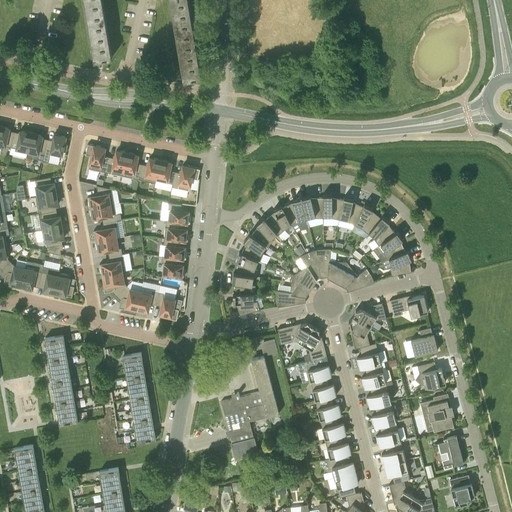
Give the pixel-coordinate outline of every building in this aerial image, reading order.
[(84,0),(95,59),(112,57),(102,0),(84,0)] [(170,0),(184,79),(201,76),(188,0),(170,0)] [(295,0),(258,0),(264,37),(300,32),(295,0)] [(9,128),(0,125),(0,144),(11,147),(13,134),(8,133),(9,128),(9,129),(9,128)] [(31,133),(20,130),(20,131),(19,136),(13,134),(11,147),(27,151),(31,133)] [(42,160),(47,142),(41,140),(42,136),(43,136),(43,135),(31,133),(27,151),(26,156),(42,160)] [(61,157),(62,151),(66,151),(68,144),(64,143),(66,137),(66,136),(54,134),(52,143),(47,142),(42,160),(48,162),(50,154),(61,157)] [(105,172),(109,157),(103,155),(105,147),(88,143),(85,154),(91,156),(89,168),(105,172)] [(105,172),(122,176),(127,152),(116,150),(115,158),(109,157),(105,172)] [(139,179),(142,164),(136,163),(138,155),(127,152),(122,176),(139,179)] [(156,180),(160,160),(149,157),(148,165),(142,164),(139,179),(155,183),(156,180)] [(171,162),(160,160),(156,180),(172,184),(175,171),(169,170),(171,162)] [(175,171),(172,184),(171,187),(189,190),(192,178),(198,179),(200,168),(183,165),(181,173),(175,171)] [(48,177),(35,179),(38,196),(56,193),(54,181),(53,182),(49,183),(48,177)] [(90,207),(113,203),(110,188),(96,185),(98,195),(88,196),(90,207)] [(39,213),(54,211),(53,205),(57,204),(57,205),(58,205),(56,193),(38,196),(36,197),(39,213)] [(332,214),(332,217),(340,219),(340,216),(339,216),(343,199),(332,197),(332,194),(322,194),(322,197),(323,197),(323,214),(332,214)] [(315,214),(316,217),(323,217),(323,214),(323,197),(322,197),(311,197),(310,195),(301,197),(306,217),(307,216),(315,214)] [(343,199),(339,216),(340,216),(348,218),(347,220),(355,224),(356,222),(355,222),(363,206),(352,201),(353,199),(344,196),(343,199)] [(307,216),(306,217),(301,197),(292,199),(293,202),(283,207),(291,223),(297,219),(301,227),(309,225),(307,216)] [(181,204),(171,203),(168,202),(167,209),(170,209),(169,220),(179,221),(179,222),(190,223),(191,211),(181,210),(181,204)] [(103,222),(116,220),(122,219),(121,213),(115,214),(113,203),(90,207),(91,218),(102,217),(103,222)] [(362,228),(368,233),(370,231),(380,217),(371,210),(373,208),(364,204),(363,206),(355,222),(356,222),(363,226),(362,228)] [(285,229),(283,226),(291,223),(283,207),(281,205),(273,209),(274,211),(266,219),(265,219),(277,232),(278,234),(285,229)] [(42,230),(62,226),(60,215),(59,215),(59,216),(55,216),(54,211),(39,213),(42,230)] [(379,244),(394,232),(388,224),(389,221),(382,215),(380,217),(370,231),(376,237),(374,238),(379,244)] [(268,246),(272,240),(271,238),(277,232),(265,219),(266,219),(264,217),(256,223),(258,225),(252,234),(251,235),(266,245),(268,246)] [(114,227),(117,226),(116,220),(103,222),(104,228),(94,230),(95,241),(116,237),(114,227)] [(167,238),(177,239),(188,240),(189,229),(179,228),(179,222),(179,221),(169,220),(166,220),(166,227),(164,238),(167,238)] [(62,226),(42,230),(43,241),(46,241),(47,246),(59,244),(58,238),(63,238),(64,238),(62,226)] [(397,231),(394,232),(379,244),(374,248),(380,257),(382,261),(389,258),(405,251),(405,250),(401,240),(403,239),(397,231)] [(260,260),(263,253),(261,252),(266,245),(251,235),(252,234),(249,233),(244,241),(246,242),(242,253),(258,260),(258,259),(260,260)] [(116,237),(95,241),(97,252),(108,250),(109,256),(122,254),(121,248),(118,248),(116,237)] [(187,247),(177,246),(177,239),(167,238),(164,238),(163,244),(166,245),(165,256),(175,257),(186,258),(187,247)] [(59,244),(47,246),(48,251),(61,254),(59,244)] [(347,244),(344,249),(350,252),(353,247),(347,244)] [(10,261),(8,258),(7,256),(8,256),(6,245),(0,246),(0,268),(1,270),(10,261)] [(294,250),(298,255),(304,251),(301,246),(294,250)] [(331,275),(330,277),(336,281),(347,261),(330,260),(331,248),(327,248),(325,248),(322,248),(319,248),(317,249),(314,249),(321,277),(325,276),(328,276),(329,275),(331,275)] [(315,280),(321,277),(314,249),(312,250),(308,251),(305,253),(300,256),(306,266),(293,274),(293,275),(310,287),(314,281),(312,280),(314,278),(315,280)] [(389,258),(393,265),(390,266),(391,275),(392,276),(399,273),(412,271),(412,270),(411,270),(409,259),(411,258),(408,249),(405,250),(405,251),(389,258)] [(238,261),(236,273),(254,276),(256,276),(257,268),(255,267),(258,260),(242,253),(239,252),(235,261),(238,261)] [(101,274),(122,271),(120,260),(123,259),(122,254),(109,256),(110,262),(99,263),(101,274)] [(185,265),(175,263),(175,257),(165,256),(162,256),(161,262),(164,263),(163,277),(171,279),(172,275),(184,276),(185,265)] [(294,260),(301,267),(305,264),(298,256),(294,260)] [(26,260),(25,268),(21,285),(33,288),(33,287),(32,287),(33,282),(39,284),(42,271),(43,265),(43,264),(26,260)] [(1,270),(5,274),(4,281),(21,285),(25,268),(14,265),(10,261),(1,270)] [(367,267),(357,274),(347,261),(336,281),(342,284),(343,282),(345,283),(344,285),(346,288),(347,291),(374,282),(371,272),(370,273),(367,267)] [(39,284),(45,285),(44,290),(43,289),(43,290),(54,293),(58,275),(59,273),(60,269),(43,265),(42,271),(39,284)] [(375,265),(369,267),(372,273),(378,271),(375,265)] [(127,285),(124,282),(122,271),(101,274),(104,292),(112,291),(116,295),(127,285)] [(232,282),(235,282),(236,293),(236,294),(256,292),(255,284),(253,284),(254,276),(236,273),(233,272),(232,282)] [(70,275),(62,273),(59,273),(58,275),(54,293),(72,296),(74,286),(68,284),(70,275)] [(277,297),(276,296),(278,306),(305,302),(305,298),(305,294),(304,294),(305,292),(307,293),(310,287),(293,275),(292,276),(290,291),(278,290),(277,293),(277,297)] [(130,288),(127,285),(116,295),(121,299),(119,307),(136,311),(141,291),(130,288)] [(158,291),(152,290),(151,293),(141,291),(136,311),(147,313),(149,303),(155,304),(158,291)] [(179,309),(173,307),(175,298),(164,296),(164,293),(158,291),(155,304),(161,306),(159,316),(176,320),(179,309)] [(236,294),(236,293),(233,294),(234,303),(236,303),(240,314),(239,314),(239,315),(252,310),(259,309),(259,307),(263,305),(261,299),(261,291),(256,292),(236,294)] [(410,309),(411,315),(428,311),(424,294),(407,298),(407,295),(389,300),(394,316),(403,313),(402,311),(410,309)] [(386,317),(382,303),(376,305),(375,304),(367,306),(367,308),(364,309),(363,308),(356,310),(356,309),(355,309),(354,313),(353,316),(370,326),(374,320),(382,318),(386,317)] [(351,333),(353,342),(354,341),(356,348),(362,347),(370,344),(367,332),(370,326),(353,316),(348,321),(349,322),(349,321),(351,329),(352,329),(353,332),(351,333)] [(297,340),(302,343),(313,326),(307,322),(307,323),(300,324),(300,325),(297,326),(296,326),(296,324),(287,326),(287,328),(278,330),(282,343),(297,340)] [(319,357),(325,356),(323,349),(325,349),(323,340),(320,340),(320,337),(320,336),(320,335),(318,329),(319,329),(316,328),(313,326),(302,343),(309,347),(311,359),(319,357)] [(411,339),(415,355),(438,350),(435,338),(433,339),(430,327),(418,330),(418,331),(420,330),(421,336),(411,339)] [(47,349),(65,346),(63,335),(46,338),(47,349)] [(251,336),(252,353),(276,352),(275,335),(251,336)] [(367,366),(381,362),(376,342),(370,344),(362,347),(364,355),(357,357),(359,368),(367,366)] [(49,360),(66,357),(65,346),(47,349),(49,360)] [(125,366),(143,363),(141,353),(123,356),(125,366)] [(249,420),(278,413),(264,355),(251,358),(260,391),(221,401),(227,425),(239,422),(240,427),(250,424),(249,420)] [(324,377),(332,375),(329,364),(327,365),(325,356),(319,357),(311,359),(305,361),(310,380),(324,377)] [(51,370),(68,368),(66,357),(49,360),(51,370)] [(396,358),(388,360),(390,367),(397,365),(396,358)] [(425,385),(425,388),(439,384),(440,385),(444,383),(446,381),(444,374),(443,374),(441,367),(438,368),(438,369),(435,367),(434,361),(424,362),(417,364),(419,372),(421,372),(425,385)] [(372,385),(386,381),(381,362),(367,366),(369,375),(362,376),(364,387),(372,385)] [(127,377),(144,374),(143,363),(125,366),(127,377)] [(53,381),(70,378),(68,368),(51,370),(53,381)] [(129,388),(146,385),(144,374),(127,377),(129,388)] [(315,399),(329,396),(336,394),(334,384),(326,385),(324,377),(310,380),(315,399)] [(55,392),(72,389),(70,378),(53,381),(55,392)] [(376,405),(391,401),(386,381),(372,385),(374,394),(366,396),(369,407),(376,405)] [(131,398),(148,396),(146,385),(129,388),(131,398)] [(56,403),(73,400),(72,389),(55,392),(56,403)] [(423,412),(429,411),(434,429),(453,424),(451,414),(454,413),(452,405),(450,405),(448,393),(433,396),(434,398),(420,402),(423,412)] [(132,409),(150,406),(148,396),(131,398),(132,409)] [(334,415),(334,416),(341,414),(338,403),(331,405),(329,396),(315,399),(320,419),(334,415)] [(58,413),(75,410),(73,400),(56,403),(58,413)] [(381,424),(396,420),(391,401),(376,405),(379,413),(371,415),(374,426),(381,424)] [(134,420),(152,417),(150,406),(132,409),(134,420)] [(75,410),(58,413),(60,424),(77,421),(75,410)] [(339,435),(346,433),(343,422),(336,424),(334,416),(334,415),(320,419),(325,438),(339,435)] [(136,431),(153,428),(152,417),(134,420),(136,431)] [(386,444),(386,443),(401,440),(396,420),(381,424),(383,433),(376,435),(379,445),(386,444)] [(236,459),(244,457),(244,459),(251,457),(250,455),(259,453),(254,436),(250,424),(240,427),(232,429),(229,430),(232,442),(231,443),(235,460),(236,460),(236,459)] [(153,428),(136,431),(138,441),(155,438),(153,428)] [(453,466),(452,463),(466,460),(466,459),(463,460),(459,447),(457,448),(456,444),(461,443),(459,435),(460,435),(459,434),(444,438),(444,441),(438,442),(441,453),(447,452),(448,458),(442,459),(444,468),(453,466)] [(344,454),(347,454),(351,452),(348,442),(341,444),(339,435),(325,438),(330,458),(343,454),(344,454)] [(384,464),(406,459),(401,440),(386,443),(386,444),(388,452),(381,454),(384,464)] [(17,459),(34,456),(33,445),(15,448),(17,459)] [(349,462),(347,454),(344,454),(343,454),(330,458),(322,460),(325,470),(331,471),(333,471),(335,477),(356,472),(353,461),(349,462)] [(19,469),(36,466),(34,456),(17,459),(19,469)] [(394,473),(396,482),(404,480),(410,478),(406,459),(384,464),(386,475),(394,473)] [(431,465),(425,466),(428,478),(434,476),(431,465)] [(21,480),(38,477),(36,466),(19,469),(21,480)] [(102,482),(120,479),(118,468),(100,471),(102,482)] [(340,496),(346,495),(353,493),(351,484),(358,482),(356,472),(335,477),(340,496)] [(452,487),(451,487),(455,506),(471,502),(470,498),(471,498),(471,496),(475,495),(472,487),(471,487),(470,483),(468,474),(449,478),(452,487)] [(23,491),(40,488),(38,477),(21,480),(23,491)] [(104,492),(121,489),(120,479),(102,482),(104,492)] [(399,511),(400,511),(403,511),(413,495),(407,492),(404,480),(396,482),(390,484),(392,490),(390,490),(393,499),(395,499),(395,501),(396,501),(395,503),(397,510),(396,510),(399,511)] [(241,489),(240,481),(231,482),(232,490),(241,489)] [(25,502),(42,499),(40,488),(23,491),(25,502)] [(106,503),(123,500),(121,489),(104,492),(106,503)] [(349,506),(345,511),(364,511),(362,510),(364,509),(363,507),(365,506),(363,497),(361,498),(359,491),(353,493),(346,495),(349,506)] [(188,511),(207,511),(208,511),(204,510),(206,499),(203,499),(203,494),(195,495),(195,497),(185,495),(183,506),(189,507),(188,511)] [(413,495),(403,511),(428,511),(434,510),(431,496),(426,497),(424,498),(425,501),(423,502),(413,495)] [(42,499),(25,502),(26,511),(28,511),(44,509),(42,499)] [(107,511),(117,511),(125,511),(123,500),(106,503),(107,511)] [(319,508),(309,510),(308,510),(308,511),(327,511),(326,501),(319,502),(319,508)] [(301,505),(290,507),(289,507),(290,511),(308,511),(308,510),(309,510),(308,503),(301,504),(301,505)]
